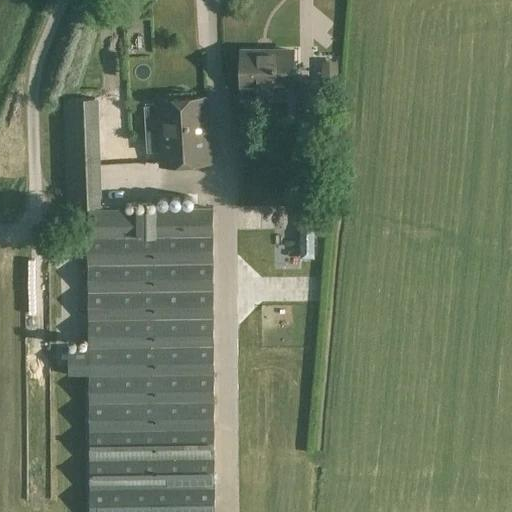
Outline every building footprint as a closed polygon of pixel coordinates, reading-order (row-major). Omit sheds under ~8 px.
[(292,88),(292,48),(242,49),(243,88),(292,88)] [(337,70),(323,71),(324,84),(338,84),(337,70)] [(39,76),(41,96),(50,96),(48,75),(39,76)] [(319,75),(296,75),(296,114),(319,114),(319,75)] [(96,123),(95,96),(65,97),(66,124),(96,123)] [(207,96),(156,98),(160,163),(211,160),(207,96)] [(310,174),(295,179),(301,198),(316,193),(310,174)] [(213,207),(88,209),(89,347),(89,374),(91,489),(91,511),(214,511),(214,487),(215,430),(213,207)] [(299,209),(300,256),(315,255),(315,230),(323,230),(323,212),(315,212),(315,210),(299,209)] [(89,374),(89,347),(69,347),(69,374),(89,374)]
